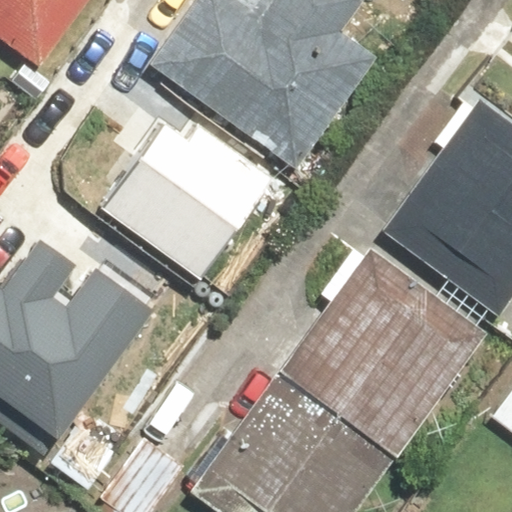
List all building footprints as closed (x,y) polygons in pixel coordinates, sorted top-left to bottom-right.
[(0,0),(0,48),(29,71),(82,0),(0,0)] [(356,1),(354,0),(195,0),(146,70),(289,172),(368,61),(332,35),(356,1)] [(511,123),(480,98),(374,231),(489,323),(511,294),(511,123)] [(269,186),(170,112),(95,213),(194,287),(269,186)] [(0,417),(43,448),(146,301),(87,259),(62,294),(47,283),(70,251),(32,225),(0,270),(0,417)] [(320,304),(183,494),(207,511),(354,511),(483,335),(353,241),(312,298),(320,304)]
